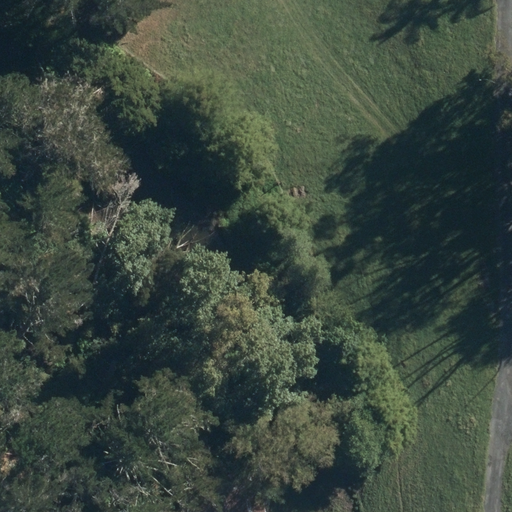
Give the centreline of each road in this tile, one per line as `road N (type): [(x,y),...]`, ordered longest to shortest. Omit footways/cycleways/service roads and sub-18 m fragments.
road 1 (unknown): [(466,0),(458,291)]
road 2 (unknown): [(458,291),(456,347),(511,409)]
